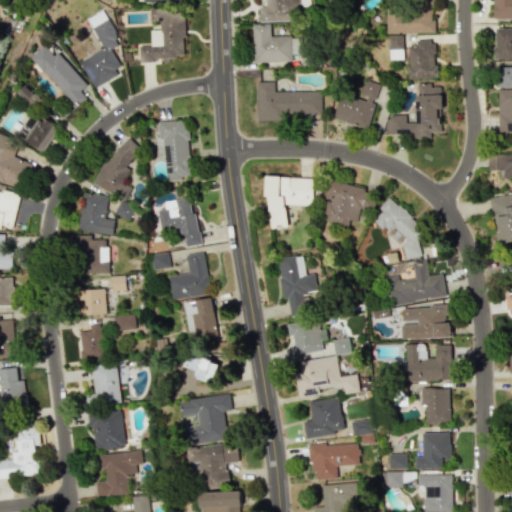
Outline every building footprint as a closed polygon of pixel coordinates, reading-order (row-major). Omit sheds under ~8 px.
[(299,21),(298,0),(252,0),(253,5),(259,5),(259,21),(299,21)] [(434,32),(433,0),(418,0),(419,11),(386,11),(387,33),(434,32)] [(511,0),(493,0),(494,19),(511,18),(511,0)] [(103,49),(79,61),(92,86),(122,71),(111,49),(120,44),(103,10),(87,18),(103,49)] [(183,10),(150,10),(150,21),(159,21),(159,30),(150,30),(151,46),(139,46),(139,59),(184,58),(183,10)] [(0,29),(7,31),(9,20),(0,18),(0,19),(0,29)] [(292,61),(291,54),(301,54),(300,35),(270,36),(270,23),(252,24),(254,62),(292,61)] [(511,28),(494,29),(495,60),(511,59),(511,28)] [(389,59),(403,58),(402,36),(388,36),(389,59)] [(408,45),(409,79),(436,78),(435,40),(416,41),(416,45),(408,45)] [(87,85),(57,53),(54,56),(43,45),(30,57),(76,106),(85,97),(79,91),(87,85)] [(375,98),(378,84),(362,80),(359,94),(375,98)] [(257,117),(320,118),(321,91),(274,91),(274,81),(257,81),(257,117)] [(386,137),(431,136),(431,132),(441,132),(440,86),(431,87),(431,83),(415,84),(416,122),(405,122),(405,114),(386,115),(386,137)] [(499,132),(511,131),(511,89),(498,89),(499,132)] [(374,104),(340,93),(332,118),(366,129),(374,104)] [(58,127),(33,110),(16,133),(42,151),(58,127)] [(165,181),(181,180),(180,175),(189,174),(185,120),(155,122),(158,160),(163,160),(165,181)] [(0,181),(20,189),(31,162),(10,154),(14,143),(0,138),(0,134),(0,133),(0,181)] [(96,185),(125,199),(130,187),(121,183),(129,168),(127,167),(138,144),(119,135),(96,185)] [(511,153),(487,154),(487,170),(504,169),(504,177),(511,177),(511,153)] [(265,227),(286,228),(287,204),(311,206),(312,178),(268,176),(265,227)] [(320,220),(348,227),(349,220),(360,223),(368,189),(330,180),(320,220)] [(78,230),(112,234),(114,219),(104,218),(107,196),(82,193),(78,230)] [(499,243),(511,241),(511,194),(491,197),(499,243)] [(198,244),(191,197),(163,201),(164,209),(157,210),(160,233),(180,230),(182,246),(198,244)] [(413,260),(420,251),(412,246),(426,227),(387,198),(370,219),(389,233),(388,235),(399,243),(396,247),(413,260)] [(128,219),(133,207),(119,201),(114,213),(128,219)] [(82,273),(108,273),(107,239),(92,239),(91,234),(75,235),(75,256),(82,256),(82,273)] [(152,269),(169,267),(167,252),(150,254),(152,269)] [(171,299),(208,294),(203,252),(185,254),(187,273),(168,275),(171,299)] [(277,259),(283,299),(287,298),(290,314),(308,311),(305,292),(317,290),(314,273),(305,275),(302,254),(277,259)] [(445,296),(441,273),(428,275),(426,260),(411,262),(413,278),(398,280),(397,275),(383,278),(388,305),(445,296)] [(125,275),(110,276),(110,290),(125,290),(125,275)] [(105,314),(104,289),(77,290),(77,315),(105,314)] [(216,336),(213,298),(184,300),(187,339),(216,336)] [(401,307),(401,322),(400,322),(400,339),(448,337),(447,306),(401,307)] [(113,330),(135,329),(134,315),(113,315),(113,330)] [(293,355),(322,351),(321,340),(327,339),(325,328),(319,329),(317,319),(287,324),(289,335),(290,335),(293,355)] [(79,331),(81,359),(104,357),(102,324),(89,325),(89,330),(79,331)] [(333,354),(349,353),(348,338),(332,340),(333,354)] [(450,344),(435,344),(435,358),(423,358),(423,344),(406,344),(406,380),(450,380),(450,344)] [(195,369),(193,376),(213,381),(218,362),(185,354),(182,366),(195,369)] [(298,361),(300,372),(294,372),(297,397),(319,394),(318,388),(342,385),(344,393),(358,392),(356,374),(338,376),(336,356),(298,361)] [(24,380),(17,380),(16,366),(0,367),(0,391),(1,404),(25,403),(24,380)] [(449,387),(420,388),(420,407),(424,407),(425,423),(449,423),(449,387)] [(190,444),(227,439),(224,410),(231,409),(229,394),(180,400),(182,416),(197,414),(198,426),(188,427),(190,444)] [(309,400),(311,420),(303,421),(305,438),(335,434),(334,430),(342,429),(339,397),(309,400)] [(92,449),(123,448),(121,409),(89,411),(92,449)] [(350,421),(352,436),(372,433),(370,418),(350,421)] [(0,478),(38,474),(35,445),(39,445),(38,428),(15,431),(17,451),(11,452),(12,458),(0,459),(0,478)] [(421,456),(414,456),(414,468),(441,468),(441,460),(449,460),(449,432),(421,432),(421,456)] [(187,448),(189,464),(192,464),(195,489),(229,486),(227,463),(238,462),(236,443),(187,448)] [(310,445),(311,479),(336,478),(335,465),(358,464),(357,443),(310,445)] [(96,496),(126,494),(124,475),(139,473),(137,451),(98,454),(99,469),(104,468),(105,480),(95,481),(96,496)] [(405,453),(388,454),(388,468),(406,468),(405,453)] [(402,486),(402,471),(381,471),(381,486),(402,486)] [(424,511),(452,511),(451,474),(416,474),(416,485),(423,485),(424,511)] [(321,484),(323,506),(313,507),(313,511),(354,511),(353,482),(321,484)] [(199,491),(198,511),(237,511),(238,491),(199,491)] [(147,511),(146,494),(130,496),(131,511),(147,511)]
